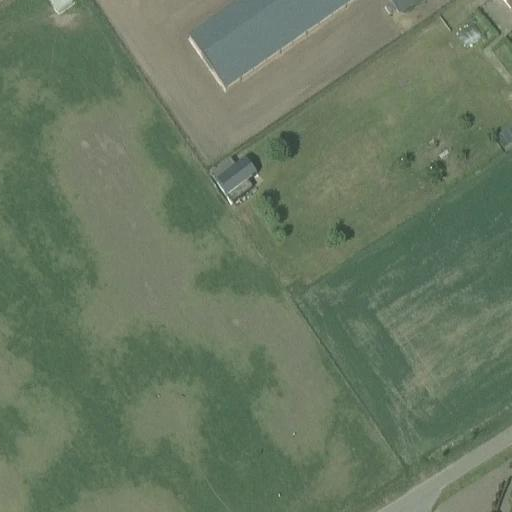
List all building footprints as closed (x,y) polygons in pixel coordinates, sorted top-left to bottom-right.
[(44,0),(55,16),(71,5),(67,0),(44,0)] [(245,0),(189,38),(225,91),(359,0),(358,0),(245,0)] [(388,0),(399,16),(422,0),(388,0)] [(511,0),(501,0),(511,12),(511,0)] [(226,197),(235,188),(220,171),(211,180),(226,197)]
